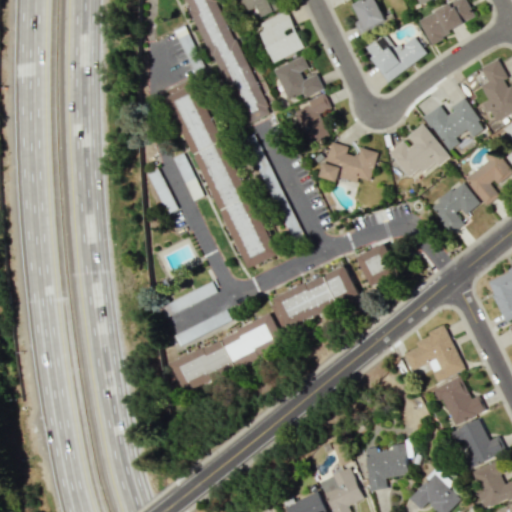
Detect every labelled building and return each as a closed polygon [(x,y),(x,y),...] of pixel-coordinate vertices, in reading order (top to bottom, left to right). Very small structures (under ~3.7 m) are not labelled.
[(217,0),(186,0),(241,125),(267,113),(217,0)] [(238,0),(243,11),(255,6),(260,16),(281,7),(278,0),(238,0)] [(355,22),(359,32),(386,21),(377,0),(362,0),(355,3),(361,20),(355,22)] [(430,42),(476,18),(466,0),(455,0),(418,20),(430,42)] [(272,62),(304,48),(287,10),(258,22),(262,30),(259,31),(272,62)] [(427,53),(415,36),(396,49),(385,33),(365,47),(389,81),(427,53)] [(273,68),(286,99),(302,93),(304,97),(323,89),(316,73),(303,79),(300,71),(309,67),(303,56),(273,68)] [(481,67),(488,81),(481,84),(488,100),(482,103),(486,112),(490,110),(495,121),(511,112),(511,84),(511,85),(498,58),(481,67)] [(167,95),(247,269),(280,254),(253,194),(244,198),(240,190),(246,187),(197,82),(167,95)] [(329,136),(320,115),(331,110),(324,93),(306,100),(309,106),(295,112),(309,144),(329,136)] [(447,150),(459,143),(456,137),(468,129),(472,137),(485,128),(465,98),(445,112),(440,104),(424,115),(447,150)] [(450,157),(422,123),(407,135),(414,143),(409,147),(403,140),(388,152),(410,178),(434,160),(439,166),(450,157)] [(320,177),(337,181),(338,177),(357,182),(358,178),(370,181),(378,152),(360,147),(358,155),(346,152),(348,146),(330,141),(320,177)] [(511,185),(511,174),(492,149),(484,155),(488,160),(465,178),(486,206),(511,185)] [(165,213),(176,209),(157,165),(147,170),(165,213)] [(480,203),(463,181),(430,206),(451,233),(466,222),(462,217),(480,203)] [(400,274),(387,242),(357,255),(370,286),(400,274)] [(273,297),(287,328),(359,294),(345,264),(273,297)] [(505,322),(511,318),(511,268),(487,279),(505,322)] [(158,307),(163,317),(216,291),(211,281),(158,307)] [(172,334),(176,344),(231,320),(226,310),(172,334)] [(282,336),(271,313),(220,337),(231,360),(282,336)] [(404,352),(411,370),(429,362),(437,381),(464,370),(446,326),(414,339),(418,346),(404,352)] [(169,360),(180,388),(231,370),(221,341),(169,360)] [(432,388),(438,400),(443,399),(454,424),(485,411),(479,395),(471,398),(461,375),(432,388)] [(450,431),(457,445),(460,444),(470,467),(505,451),(498,436),(488,440),(479,418),(450,431)] [(370,490),(387,488),(385,477),(408,474),(404,442),(390,444),(391,449),(376,451),(375,446),(365,448),(370,490)] [(469,471),(485,509),(511,497),(511,479),(506,483),(496,460),(469,471)] [(318,481),(331,511),(350,511),(347,505),(363,498),(350,467),(318,481)] [(420,509),(426,502),(437,511),(447,511),(460,498),(446,485),(450,481),(436,467),(407,497),(420,509)] [(283,506),(285,511),(324,511),(316,492),(283,506)] [(511,511),(511,502),(489,511),(511,511)]
